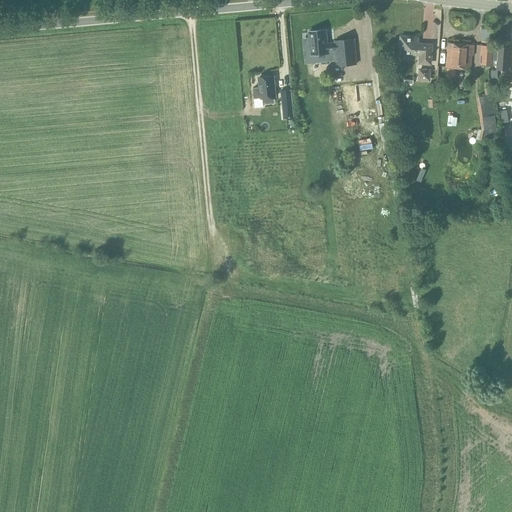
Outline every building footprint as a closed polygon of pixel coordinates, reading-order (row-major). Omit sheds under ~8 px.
[(327,44),(325,30),(309,31),(312,54),(327,53),(327,51),(335,50),(337,66),(357,64),(354,39),(334,41),(335,43),(327,44)] [(401,37),(400,53),(421,55),(420,63),(430,64),(431,45),(417,44),(417,38),(401,37)] [(449,44),(447,67),(470,68),(471,55),(473,55),(474,46),(449,44)] [(494,47),(481,46),(479,64),(493,65),(494,47)] [(508,71),(510,48),(498,47),(496,69),(500,70),(508,71)] [(431,82),(432,69),(419,68),(418,81),(431,82)] [(275,97),(273,76),(259,77),(260,87),(253,88),(254,99),(261,98),(261,99),(275,97)] [(494,115),(495,115),(490,82),(484,83),(485,88),(484,88),(486,97),(477,98),(482,130),(479,130),(477,139),(483,140),(497,138),(494,115)] [(292,106),(291,90),(281,91),(281,94),(283,94),(284,98),(281,99),(282,107),(292,106)]
